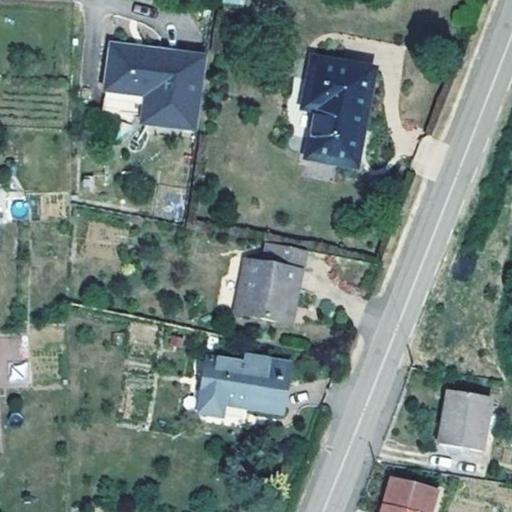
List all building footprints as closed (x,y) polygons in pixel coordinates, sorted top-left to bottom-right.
[(143,121),(196,128),(206,57),(201,56),(112,45),(104,108),(103,115),(133,120),(134,112),(145,114),(143,121)] [(311,78),(310,83),(320,85),(316,108),(310,142),(307,156),(355,165),(374,69),(340,63),(314,58),(311,78)] [(305,106),(316,108),(320,85),(310,83),(305,106)] [(268,241),(264,263),(300,270),(305,249),(268,241)] [(289,324),(300,270),(264,263),(247,259),(235,313),(289,324)] [(222,414),(225,399),(248,403),(247,407),(282,412),(286,386),(283,385),(287,363),(244,355),(243,362),(209,356),(200,410),(222,414)] [(482,451),(483,444),(492,396),(450,389),(440,443),(482,451)] [(492,396),(483,444),(493,445),(502,398),(492,396)] [(392,478),(385,506),(409,511),(430,511),(436,489),(392,478)]
